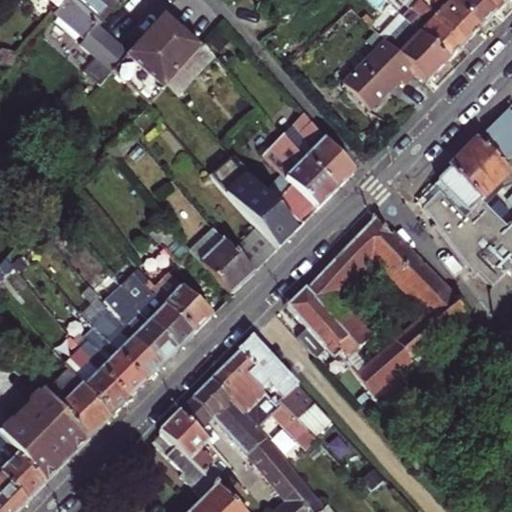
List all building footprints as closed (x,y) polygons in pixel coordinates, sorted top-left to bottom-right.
[(47,0),(58,10),(67,0),(47,0)] [(100,24),(121,0),(67,0),(58,10),(53,16),(84,42),(80,46),(95,60),(91,64),(107,78),(112,73),(129,54),(97,26),(99,23),(100,24)] [(448,63),(464,47),(415,0),(398,0),(413,14),(417,18),(409,25),(448,63)] [(415,0),(464,47),(479,31),(447,0),(415,0)] [(447,0),(479,31),(495,14),(480,0),(447,0)] [(480,0),(495,14),(509,0),(480,0)] [(409,25),(417,18),(413,14),(406,21),(406,22),(409,25)] [(406,22),(406,21),(400,16),(389,27),(395,33),(406,22)] [(166,88),(200,50),(163,17),(129,54),(112,73),(149,106),(166,88)] [(427,85),(448,63),(409,25),(406,22),(395,33),(385,44),(416,74),(427,85)] [(404,86),(416,74),(385,44),(385,43),(342,86),(369,113),(399,83),(404,86)] [(176,99),(215,57),(205,45),(200,50),(166,88),(176,99)] [(336,192),(353,175),(299,112),(288,124),(292,128),(283,136),(305,162),(336,192)] [(511,116),(508,112),(485,135),(488,139),(481,146),(478,143),(422,198),(428,204),(423,210),(474,279),(478,275),(492,289),(508,273),(511,277),(511,116)] [(283,136),(292,128),(288,124),(280,132),(283,136)] [(114,164),(136,140),(127,129),(105,153),(114,164)] [(336,192),(305,162),(283,136),(270,150),(264,156),(262,157),(280,176),(291,187),(287,192),(278,201),(302,225),(336,192)] [(264,156),(270,150),(265,145),(259,151),(264,156)] [(83,176),(94,165),(88,159),(77,170),(83,176)] [(293,231),(229,159),(209,177),(255,231),(276,253),(288,240),(286,238),(293,231)] [(74,186),(83,176),(77,170),(70,163),(60,172),(74,186)] [(287,192),(291,187),(280,176),(276,181),(287,192)] [(51,241),(69,225),(54,208),(38,226),(47,236),(51,241)] [(394,342),(412,363),(467,316),(375,221),(335,264),(350,281),(373,256),(428,313),(394,342)] [(190,253),(187,251),(163,223),(151,234),(177,264),(190,253)] [(27,254),(47,236),(38,226),(20,245),(27,254)] [(254,275),(233,253),(212,230),(187,251),(190,253),(230,297),(254,275)] [(254,275),(276,253),(255,231),(233,253),(254,275)] [(0,282),(13,269),(6,260),(0,266),(0,282)] [(338,294),(350,281),(335,264),(323,276),(338,294)] [(176,354),(193,336),(149,292),(148,293),(142,287),(147,282),(137,272),(119,288),(137,307),(135,310),(139,314),(138,315),(176,354)] [(193,336),(211,318),(168,276),(154,289),(147,282),(142,287),(148,293),(149,292),(193,336)] [(335,349),(340,355),(345,362),(353,356),(376,335),(338,294),(323,276),(306,293),(347,339),(335,349)] [(160,370),(176,354),(138,315),(139,314),(135,310),(137,307),(119,288),(113,281),(105,288),(123,308),(113,317),(122,327),(120,330),(160,370)] [(335,349),(347,339),(306,293),(305,292),(286,310),(306,332),(297,340),(315,360),(324,352),(333,361),(340,355),(335,349)] [(144,386),(160,370),(120,330),(122,327),(113,317),(110,314),(93,330),(94,330),(106,343),(103,346),(144,386)] [(127,402),(144,386),(103,346),(106,343),(94,330),(77,346),(90,359),(87,362),(127,402)] [(110,419),(127,402),(87,362),(90,359),(77,346),(70,339),(64,343),(71,350),(74,348),(78,353),(65,366),(69,371),(110,419)] [(331,424),(315,406),(254,342),(252,340),(238,355),(239,355),(257,373),(249,380),(261,392),(267,387),(279,399),(273,404),(275,406),(277,405),(308,435),(313,440),(331,424)] [(400,373),(412,363),(394,342),(382,353),(400,373)] [(355,376),(372,398),(394,378),(400,373),(382,353),(363,369),(355,376)] [(264,430),(273,420),(298,445),(308,435),(277,405),(275,406),(273,404),(264,394),(261,392),(249,380),(257,373),(239,355),(211,382),(256,430),(260,426),(264,430)] [(363,369),(353,356),(345,362),(355,376),(363,369)] [(87,442),(110,419),(69,371),(46,394),(87,442)] [(394,378),(372,398),(392,425),(393,424),(404,438),(427,418),(394,378)] [(211,382),(192,401),(211,420),(247,457),(286,505),(291,511),(330,511),(328,509),(323,511),(267,444),(268,444),(260,434),(256,430),(211,382)] [(0,436),(43,486),(87,442),(46,394),(42,389),(0,430),(0,436)] [(211,420),(192,401),(179,414),(198,433),(211,420)] [(216,489),(226,479),(200,452),(208,444),(198,433),(179,414),(159,434),(161,436),(216,489)] [(298,445),(303,450),(313,440),(308,435),(298,445)] [(0,475),(26,504),(43,486),(0,436),(0,475)] [(240,511),(235,507),(216,489),(161,436),(152,446),(183,475),(180,478),(203,502),(192,511),(240,511)] [(0,511),(18,511),(26,504),(0,475),(0,511)] [(235,507),(245,496),(227,478),(226,479),(216,489),(235,507)]
